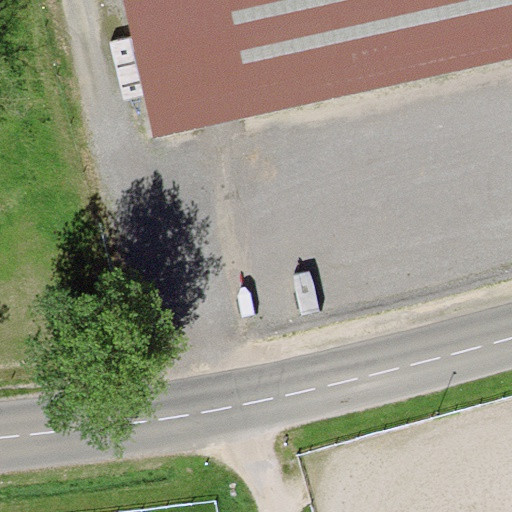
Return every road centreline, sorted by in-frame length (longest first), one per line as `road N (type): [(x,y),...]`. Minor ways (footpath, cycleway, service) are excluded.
road 1 (secondary): [(0,441),(117,433),(244,390),(344,375),(511,330)]
road 2 (track): [(277,511),(244,390)]
